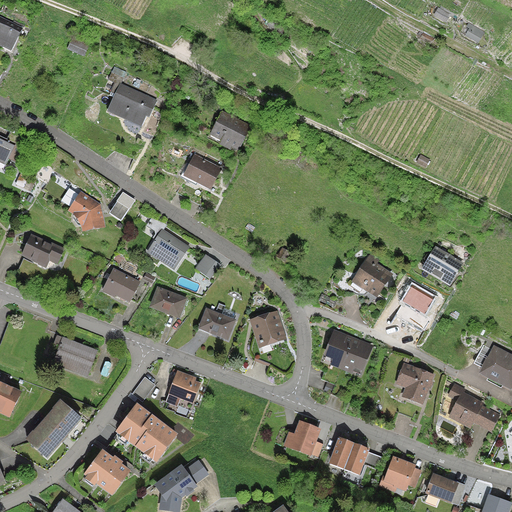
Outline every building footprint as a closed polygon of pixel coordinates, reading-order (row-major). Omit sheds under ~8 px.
[(450,14),(438,9),(434,17),(446,23),(450,14)] [(0,47),(12,53),(22,30),(0,19),(0,47)] [(484,32),(468,24),(466,29),(470,31),(466,38),(478,44),(484,32)] [(433,39),(423,33),(420,40),(430,45),(433,39)] [(84,55),(89,45),(72,37),(67,47),(84,55)] [(122,85),(109,111),(133,123),(140,126),(145,116),(148,117),(156,102),(122,85)] [(249,127),(223,114),(212,135),(222,140),(238,148),(249,127)] [(1,138),(0,137),(0,162),(6,165),(15,144),(1,138)] [(429,159),(420,155),(416,161),(425,165),(429,159)] [(219,169),(195,157),(186,174),(199,181),(210,187),(219,169)] [(99,204),(80,194),(70,212),(74,213),(82,226),(84,230),(102,227),(100,214),(99,204)] [(120,216),(131,200),(123,195),(112,211),(120,216)] [(161,230),(147,251),(173,269),(187,248),(176,241),(161,230)] [(63,250),(32,238),(24,258),(46,267),(49,261),(58,264),(63,250)] [(435,248),(422,268),(451,285),(463,265),(435,248)] [(216,266),(206,259),(199,268),(210,275),(216,266)] [(367,260),(352,282),(379,299),(393,277),(367,260)] [(138,282),(112,270),(103,290),(129,302),(138,282)] [(433,298),(413,286),(404,301),(424,313),(433,298)] [(185,298),(158,289),(152,308),(179,317),(185,298)] [(235,319),(206,308),(198,329),(228,339),(235,319)] [(287,338),(277,310),(250,320),(259,348),(287,338)] [(371,346),(334,331),(329,343),(323,358),(360,373),(371,346)] [(97,351),(63,338),(54,363),(88,376),(97,351)] [(511,393),(511,358),(493,347),(478,374),(511,394),(511,393)] [(433,377),(404,366),(397,385),(404,388),(401,395),(423,403),(433,377)] [(195,378),(178,372),(169,399),(178,403),(181,397),(193,401),(199,384),(194,382),(195,378)] [(145,379),(133,395),(140,401),(152,385),(145,379)] [(22,395),(0,385),(0,413),(12,419),(22,395)] [(463,390),(456,386),(451,395),(461,401),(453,417),(469,425),(471,420),(488,429),(496,414),(482,407),(483,405),(461,393),(463,390)] [(82,421),(60,402),(24,443),(46,462),(82,421)] [(176,433),(137,405),(118,431),(157,459),(176,433)] [(317,430),(298,424),(295,433),(290,432),(286,445),(310,453),(317,430)] [(366,449),(340,439),(331,463),(357,473),(366,449)] [(128,470),(103,451),(86,473),(112,492),(128,470)] [(419,469),(392,459),(382,485),(395,490),(396,486),(404,489),(407,482),(413,485),(419,469)] [(196,486),(182,465),(156,484),(163,493),(160,508),(178,511),(180,496),(196,486)] [(460,486),(434,476),(427,493),(454,503),(460,486)] [(510,511),(511,507),(511,505),(490,498),(484,511),(510,511)] [(79,511),(64,501),(56,511),(79,511)]
